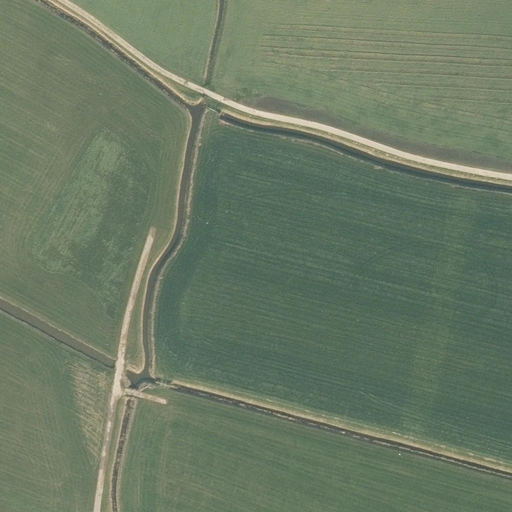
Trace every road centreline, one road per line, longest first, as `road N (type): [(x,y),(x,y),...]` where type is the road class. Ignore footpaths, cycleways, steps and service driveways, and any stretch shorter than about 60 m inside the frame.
road 1 (track): [(62,0),(156,68),(244,109),(511,178)]
road 2 (track): [(153,230),(127,318),(97,511)]
